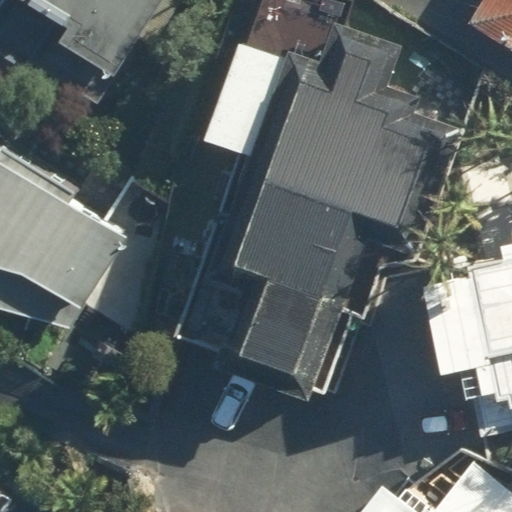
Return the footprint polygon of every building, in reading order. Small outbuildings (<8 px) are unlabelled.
[(0,0),(0,46),(106,106),(164,0),(0,0)] [(511,0),(482,0),(473,14),(511,38),(511,0)] [(386,84),(396,55),(326,32),(317,60),(234,32),(198,139),(247,156),(206,277),(244,290),(222,357),(300,383),(355,219),(401,235),(434,135),(413,127),(423,96),(386,84)] [(66,208),(77,191),(0,143),(0,307),(72,331),(126,245),(66,208)] [(511,223),(488,231),(497,265),(417,288),(440,369),(471,361),(489,425),(511,418),(511,223)] [(356,511),(511,511),(511,479),(484,455),(434,511),(430,511),(388,475),(356,511)]
